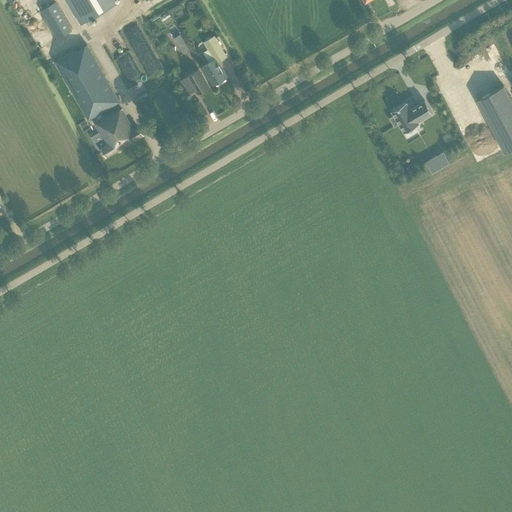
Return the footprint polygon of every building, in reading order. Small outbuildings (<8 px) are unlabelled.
[(116,5),(112,0),(67,0),(82,25),(116,5)] [(57,39),(65,34),(72,30),(56,2),(41,10),(57,39)] [(184,51),(189,48),(180,34),(175,37),(184,51)] [(218,62),(222,59),(227,56),(215,35),(204,41),(214,58),(202,65),(213,84),(226,76),(218,62)] [(77,48),(55,61),(89,120),(95,116),(97,120),(95,122),(100,132),(92,136),(100,149),(102,147),(108,156),(143,135),(137,125),(133,128),(122,108),(114,112),(114,111),(105,116),(102,112),(120,102),(87,44),(78,50),(77,48)] [(105,49),(109,55),(111,55),(112,58),(120,54),(114,44),(105,49)] [(199,69),(182,79),(190,93),(196,89),(198,93),(209,86),(199,69)] [(477,99),(497,138),(505,153),(511,149),(511,99),(504,85),(477,99)] [(399,123),(404,132),(419,123),(418,121),(433,113),(425,100),(411,109),(407,102),(392,111),(394,115),(390,118),(395,126),(399,123)] [(426,161),(429,166),(432,172),(450,162),(447,157),(444,151),(426,161)]
